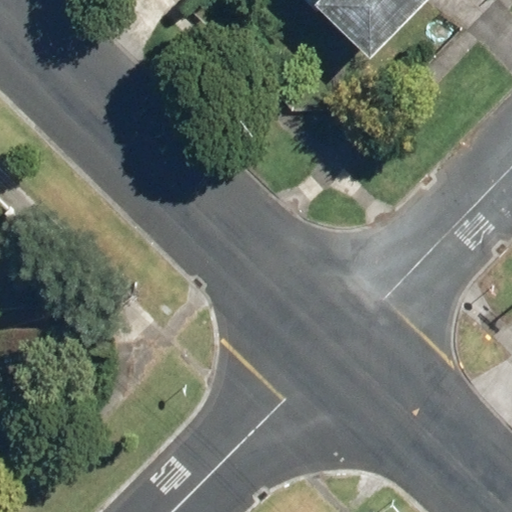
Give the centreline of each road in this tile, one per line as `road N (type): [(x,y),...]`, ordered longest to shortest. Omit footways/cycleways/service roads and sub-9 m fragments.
road 1 (residential): [(0,7),(340,344)]
road 2 (residential): [(511,170),(340,344)]
road 3 (residential): [(340,344),(511,511)]
road 4 (residential): [(340,344),(173,511)]
